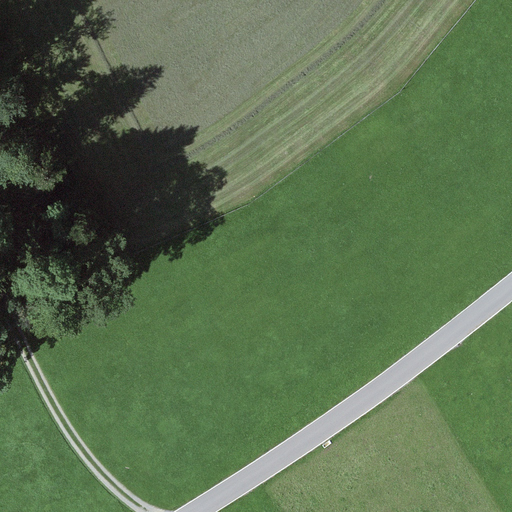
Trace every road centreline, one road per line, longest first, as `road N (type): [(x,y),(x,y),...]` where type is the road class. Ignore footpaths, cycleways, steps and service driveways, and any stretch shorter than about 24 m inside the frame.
road 1 (tertiary): [(190,511),(369,399),(511,282)]
road 2 (track): [(0,294),(62,426),(150,511)]
